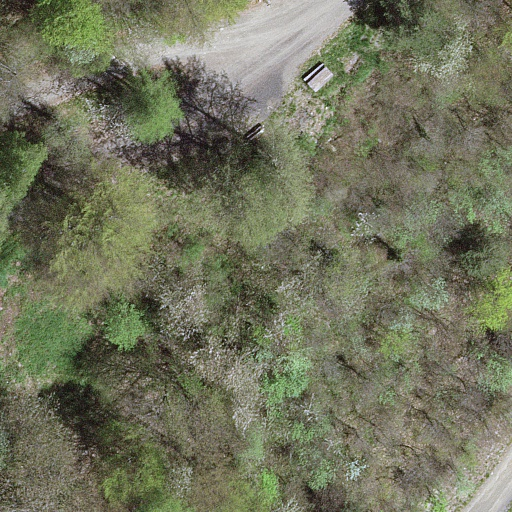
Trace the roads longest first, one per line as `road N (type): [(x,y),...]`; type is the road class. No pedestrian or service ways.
road 1 (track): [(337,0),(181,128),(0,228)]
road 2 (track): [(0,129),(178,49),(290,25),(335,0)]
